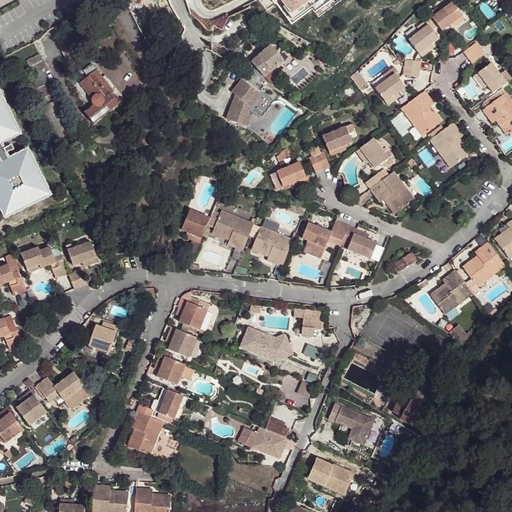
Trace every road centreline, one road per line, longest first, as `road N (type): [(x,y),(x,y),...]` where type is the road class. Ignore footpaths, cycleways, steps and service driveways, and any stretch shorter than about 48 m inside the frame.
road 1 (residential): [(272,511),(344,341),(339,298)]
road 2 (residential): [(0,390),(34,367),(116,278),(175,274)]
road 3 (residential): [(339,298),(385,289),(447,251),(511,181)]
road 4 (residential): [(175,274),(103,470)]
road 5 (residential): [(175,274),(339,298)]
